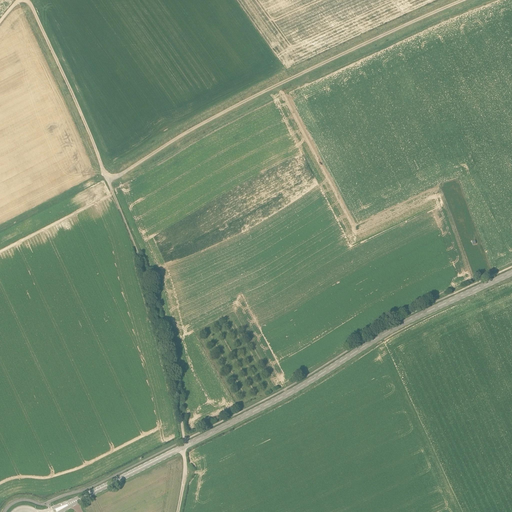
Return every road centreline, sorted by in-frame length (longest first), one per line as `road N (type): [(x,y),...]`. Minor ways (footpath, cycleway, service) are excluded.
road 1 (tertiary): [(52,511),(511,272)]
road 2 (track): [(185,445),(143,276),(27,0)]
road 3 (track): [(107,179),(268,88),(463,0)]
